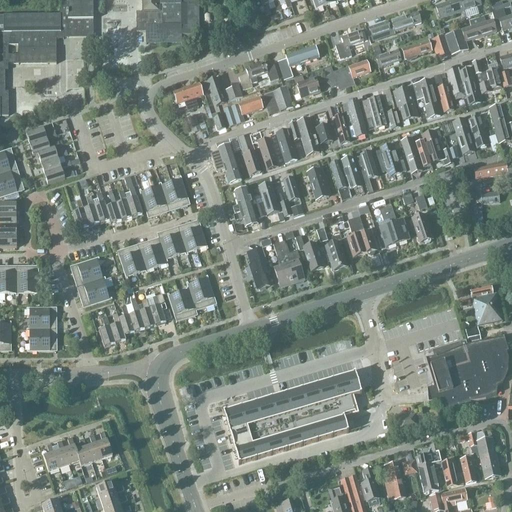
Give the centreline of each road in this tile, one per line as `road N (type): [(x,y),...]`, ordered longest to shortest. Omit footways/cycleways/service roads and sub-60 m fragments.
road 1 (residential): [(503,511),(508,435),(495,422),(194,508)]
road 2 (residential): [(191,158),(150,114),(152,89),(418,0)]
road 3 (residential): [(191,158),(229,135),(511,45)]
road 4 (residential): [(227,246),(509,155)]
road 5 (tertiary): [(249,330),(502,247)]
road 6 (residential): [(54,255),(28,254),(27,202),(35,195),(16,140)]
road 7 (tertiary): [(194,508),(161,405),(159,371)]
road 8 (residential): [(93,374),(54,255)]
